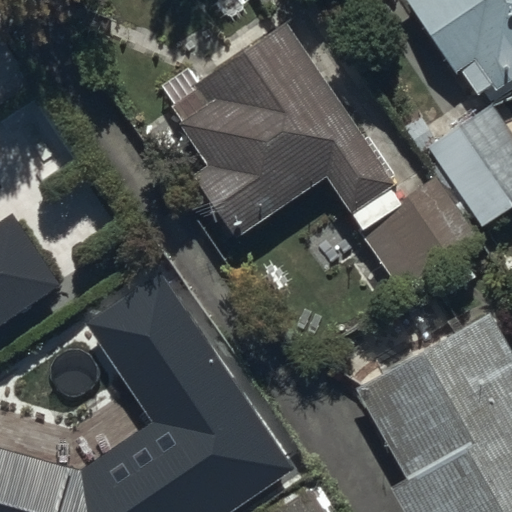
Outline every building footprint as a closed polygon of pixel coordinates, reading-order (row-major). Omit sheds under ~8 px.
[(495,84),(511,72),(511,0),(406,0),(455,72),(477,57),(495,84)] [(252,221),(327,170),(352,207),(347,211),(402,293),(474,244),(419,162),(393,180),(282,15),(241,43),(166,93),(212,162),(194,175),(233,233),(252,221)] [(98,152),(26,42),(0,59),(0,152),(29,197),(98,152)] [(486,224),(511,205),(511,129),(490,97),(428,138),(486,224)] [(0,325),(64,283),(22,222),(0,236),(0,325)] [(0,511),(223,511),(295,464),(229,367),(163,269),(87,319),(154,418),(79,468),(0,444),(0,511)] [(511,511),(511,352),(488,311),(356,386),(406,473),(383,486),(398,511),(511,511)] [(257,511),(339,511),(314,474),(257,511)]
